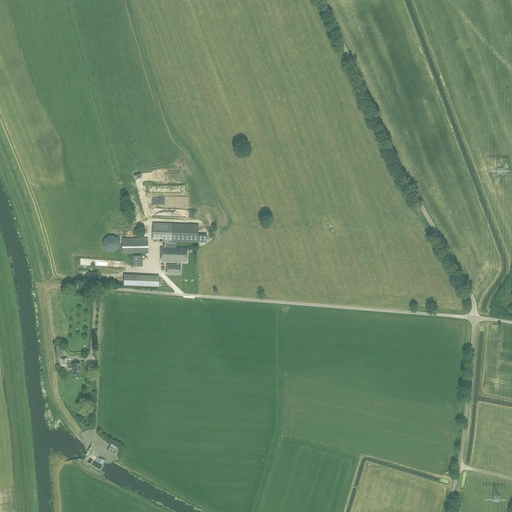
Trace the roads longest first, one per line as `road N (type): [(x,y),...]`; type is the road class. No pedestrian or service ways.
road 1 (unclassified): [(473,317),(97,287)]
road 2 (unclassified): [(473,317),(471,292),(399,165),(322,0)]
road 3 (unclassified): [(446,511),(466,433),(473,317)]
